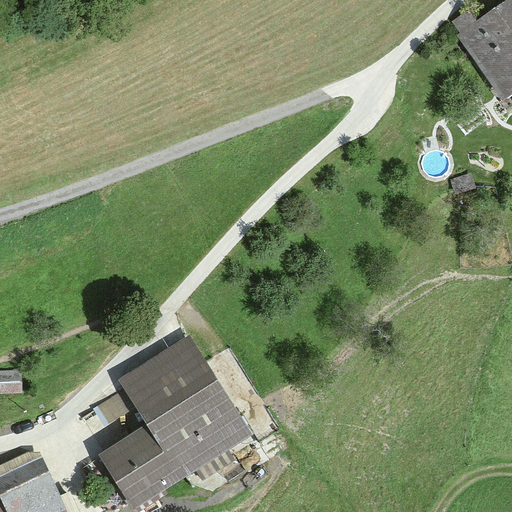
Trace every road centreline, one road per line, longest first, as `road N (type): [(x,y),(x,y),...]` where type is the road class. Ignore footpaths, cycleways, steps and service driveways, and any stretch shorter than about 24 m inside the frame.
road 1 (track): [(369,77),(360,114),(50,425)]
road 2 (track): [(0,216),(369,77)]
